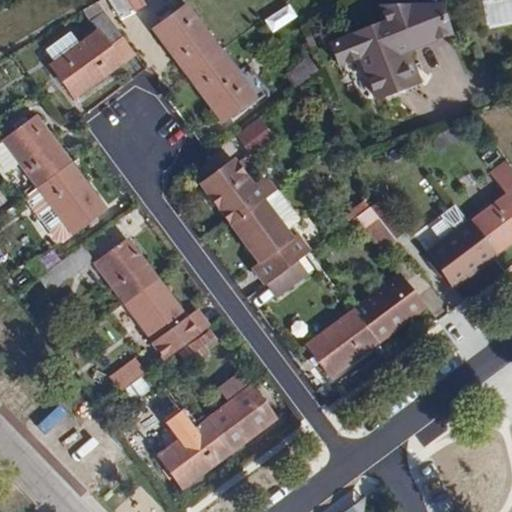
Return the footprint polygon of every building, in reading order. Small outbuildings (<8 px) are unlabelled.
[(145,6),(142,0),(110,0),(120,19),(145,6)] [(511,23),(511,0),(494,0),(484,2),(488,27),(511,23)] [(75,98),(133,55),(97,3),(83,11),(98,33),(51,66),(75,98)] [(187,76),(220,52),(186,5),(153,30),(187,76)] [(377,6),(384,21),(328,45),(337,66),(357,57),(374,99),(416,82),(398,40),(441,22),(434,5),(377,6)] [(253,98),(220,52),(187,76),(220,121),(253,98)] [(297,90),(320,72),(308,57),(284,75),(297,90)] [(37,188),(69,164),(36,118),(3,142),(37,188)] [(243,152),(262,138),(253,125),(234,139),(243,152)] [(201,186),(230,225),(261,201),(272,193),(261,179),(250,186),(233,162),(201,186)] [(104,210),(69,164),(37,188),(36,188),(45,201),(33,209),(57,240),(61,241),(71,234),(104,210)] [(259,265),(271,281),(307,254),(288,229),(299,221),(276,191),(261,201),(230,225),(259,265)] [(492,256),(511,241),(511,192),(507,196),(469,225),(492,256)] [(369,209),(393,240),(401,233),(378,202),(369,209)] [(380,251),(393,240),(369,209),(368,208),(355,218),(364,229),(380,251)] [(453,285),(492,256),(469,225),(429,254),(453,285)] [(124,304),(157,280),(128,240),(94,265),(124,304)] [(82,250),(81,247),(39,278),(41,281),(82,250)] [(90,262),(82,250),(41,281),(49,292),(90,262)] [(271,281),(264,285),(274,298),(317,266),(307,254),(271,281)] [(351,312),(375,344),(422,309),(412,297),(405,287),(398,278),(351,312)] [(185,318),(157,280),(124,304),(166,359),(197,336),(185,318)] [(330,377),(375,344),(351,312),(306,345),(314,356),(321,366),(330,377)] [(110,379),(120,393),(123,392),(146,374),(136,360),(110,379)] [(204,423),(228,455),(274,421),(249,389),(204,423)] [(182,489),(228,455),(204,423),(158,457),(182,489)]
